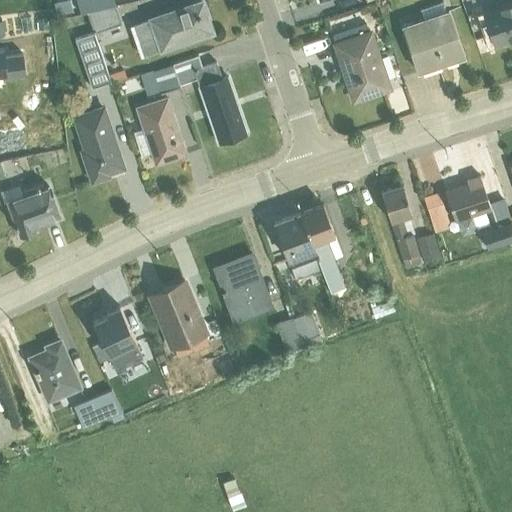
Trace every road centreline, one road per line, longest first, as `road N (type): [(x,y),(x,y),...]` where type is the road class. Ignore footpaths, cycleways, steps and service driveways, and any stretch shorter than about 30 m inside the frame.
road 1 (tertiary): [(0,302),(131,239),(316,168)]
road 2 (tertiary): [(316,168),(511,104)]
road 3 (residential): [(316,168),(259,0)]
